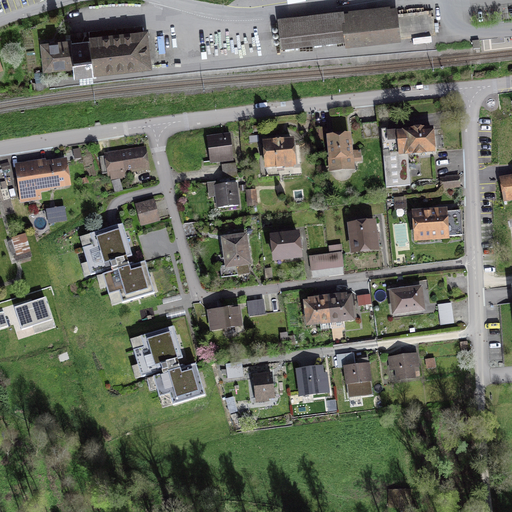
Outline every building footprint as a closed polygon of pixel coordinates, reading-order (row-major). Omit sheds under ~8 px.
[(345,7),(276,16),(279,44),(348,36),(348,39),(400,33),(396,4),(345,10),(345,7)] [(144,31),(72,37),(45,40),(47,64),(75,61),(75,68),(98,66),(147,62),(144,31)] [(377,117),(361,119),(363,134),(379,132),(377,117)] [(323,125),(315,125),(316,139),(324,138),(323,125)] [(431,148),(429,126),(384,131),(389,181),(410,178),(407,151),(431,148)] [(329,134),(333,169),(354,167),(354,162),(362,161),(361,148),(351,149),(349,132),(329,134)] [(228,133),(206,136),(209,156),(232,152),(228,133)] [(289,137),(258,142),(262,171),(293,166),(289,137)] [(145,145),(104,152),(108,175),(149,168),(145,145)] [(64,156),(14,165),(21,202),(41,199),(40,192),(70,187),(64,156)] [(237,159),(221,160),(222,167),(237,166),(237,159)] [(238,174),(237,166),(222,167),(222,175),(238,174)] [(460,173),(441,175),(442,185),(461,182),(460,173)] [(511,174),(499,177),(503,199),(511,197),(511,174)] [(119,175),(111,177),(115,188),(122,185),(119,175)] [(218,185),(207,186),(209,201),(216,200),(218,213),(241,209),(238,185),(218,188),(218,185)] [(405,197),(393,198),(394,210),(406,209),(405,197)] [(154,201),(135,207),(141,229),(160,223),(154,201)] [(48,214),(49,221),(62,219),(61,212),(48,214)] [(460,212),(416,216),(418,240),(462,235),(460,212)] [(373,224),(345,228),(350,259),(378,255),(373,224)] [(113,272),(125,269),(122,260),(129,258),(119,227),(92,235),(102,267),(111,264),(113,272)] [(295,237),(263,241),(267,267),(298,263),(295,237)] [(245,238),(218,242),(223,279),(250,275),(245,238)] [(329,257),(309,260),(311,275),(343,270),(340,249),(329,251),(329,257)] [(125,269),(113,272),(122,301),(147,293),(139,265),(125,269)] [(419,290),(388,295),(391,319),(423,314),(419,290)] [(328,300),(331,321),(354,318),(351,297),(328,300)] [(370,299),(358,301),(360,311),(372,309),(370,299)] [(331,321),(328,300),(301,304),(305,325),(331,321)] [(263,303),(247,305),(249,320),(265,317),(263,303)] [(452,307),(438,309),(441,329),(455,327),(452,307)] [(237,308),(205,315),(209,337),(242,330),(237,308)] [(171,332),(144,340),(154,372),(162,369),(174,405),(199,397),(190,370),(177,375),(174,365),(181,363),(171,332)] [(418,356),(388,362),(391,375),(395,374),(397,385),(423,381),(418,356)] [(226,367),(228,379),(244,377),(242,365),(226,367)] [(368,367),(343,371),(345,388),(371,385),(368,367)] [(322,369),(294,374),(299,401),(326,396),(322,369)] [(269,376),(251,379),(255,407),(274,404),(269,376)]
